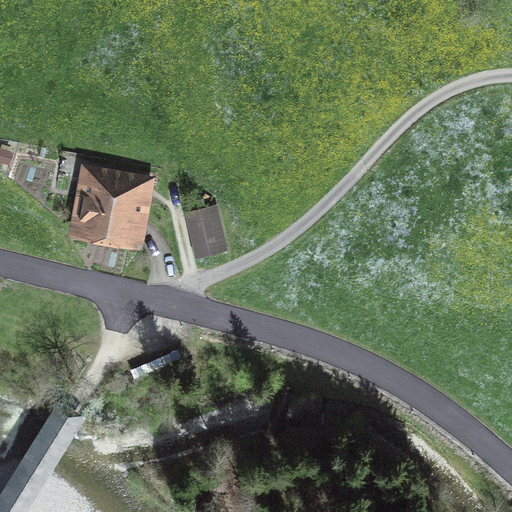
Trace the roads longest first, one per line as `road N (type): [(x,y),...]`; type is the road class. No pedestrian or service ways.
road 1 (unclassified): [(511,466),(415,389),(335,349),(0,257)]
road 2 (track): [(175,302),(307,223),(445,89),(511,71)]
road 3 (track): [(14,511),(149,296)]
